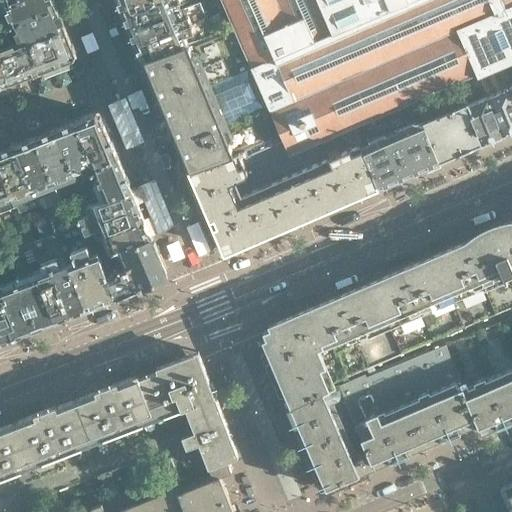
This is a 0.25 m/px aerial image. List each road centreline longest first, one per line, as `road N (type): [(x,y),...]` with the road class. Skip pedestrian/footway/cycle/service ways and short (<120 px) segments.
road 1 (tertiary): [(0,389),(511,181)]
road 2 (residential): [(0,132),(122,84)]
road 3 (residential): [(476,462),(358,511)]
